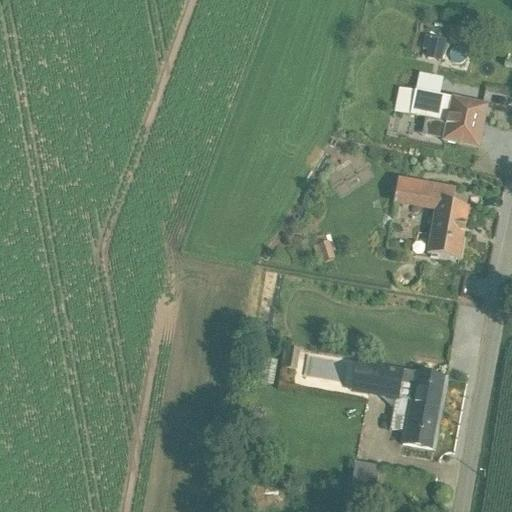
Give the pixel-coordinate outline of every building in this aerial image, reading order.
[(444,42),(424,38),(421,51),(427,53),(425,61),(439,64),(444,42)] [(414,94),(398,90),(393,114),(427,121),(424,136),(442,140),(442,144),(477,152),(486,109),(438,99),(441,81),(418,76),(414,94)] [(454,193),(398,182),(393,207),(432,214),(425,257),(457,263),(467,211),(451,208),(454,193)] [(312,249),(317,266),(332,261),(327,244),(312,249)] [(299,351),(287,349),(284,369),(295,371),(299,351)] [(272,386),(276,363),(264,360),(259,384),(272,386)] [(445,382),(356,365),(351,395),(394,403),(389,431),(401,434),(399,446),(432,453),(445,382)] [(375,467),(354,463),(350,487),(371,491),(375,467)]
